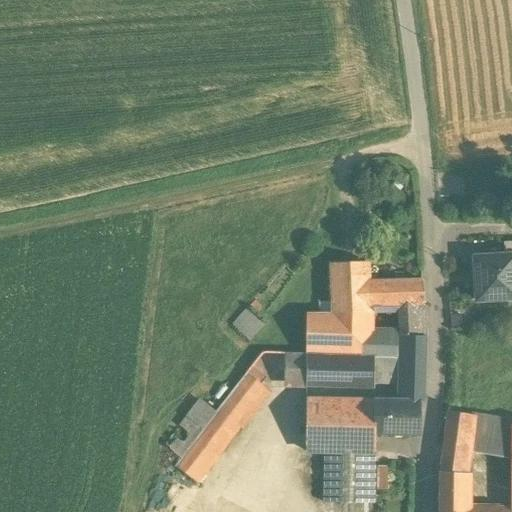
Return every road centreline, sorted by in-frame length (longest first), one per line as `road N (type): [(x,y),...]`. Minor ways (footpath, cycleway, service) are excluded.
road 1 (residential): [(424,511),(439,338),(405,0)]
road 2 (track): [(422,143),(0,236)]
